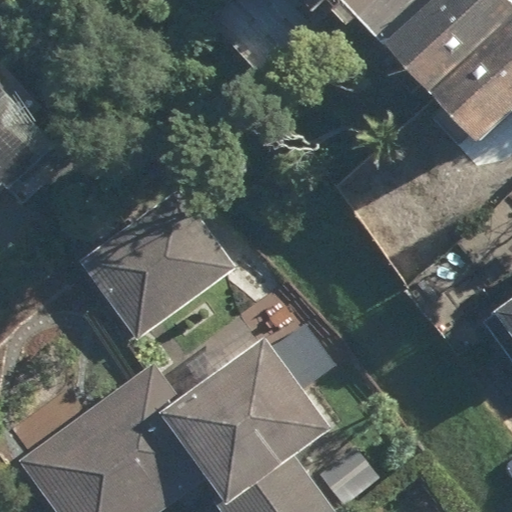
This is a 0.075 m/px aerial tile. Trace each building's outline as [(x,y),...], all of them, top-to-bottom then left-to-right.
[(244,0),(223,20),(276,78),(325,33),(319,27),(329,18),(321,10),(330,2),(353,27),(370,12),(359,0),(244,0)] [(491,0),(389,0),(366,22),(412,73),(491,0)] [(511,25),(440,89),(462,115),(511,72),(511,25)] [(53,103),(3,47),(0,50),(0,201),(62,146),(37,118),(53,103)] [(90,252),(146,334),(246,265),(190,183),(90,252)] [(511,299),(486,318),(511,354),(511,299)] [(192,367),(206,386),(192,397),(163,358),(28,460),(67,511),(173,511),(214,482),(229,502),(297,451),(337,421),(273,336),(263,344),(248,325),(192,367)] [(343,511),(299,454),(225,510),(226,511),(343,511)]
